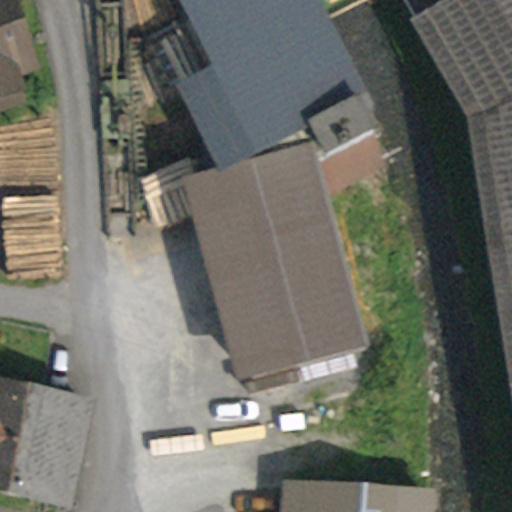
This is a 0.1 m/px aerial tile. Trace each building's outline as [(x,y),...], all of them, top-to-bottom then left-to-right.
[(10,0),(0,0),(0,92),(13,89),(6,70),(32,61),(10,0)] [(307,0),(184,0),(230,96),(184,118),(228,211),(318,169),(303,137),(360,111),(307,0)] [(511,0),(433,46),(475,147),(511,379),(511,0)] [(330,232),(225,261),(256,373),(361,345),(330,232)] [(0,480),(52,492),(70,407),(0,391),(0,480)] [(289,511),(443,511),(444,503),(290,495),(289,511)]
